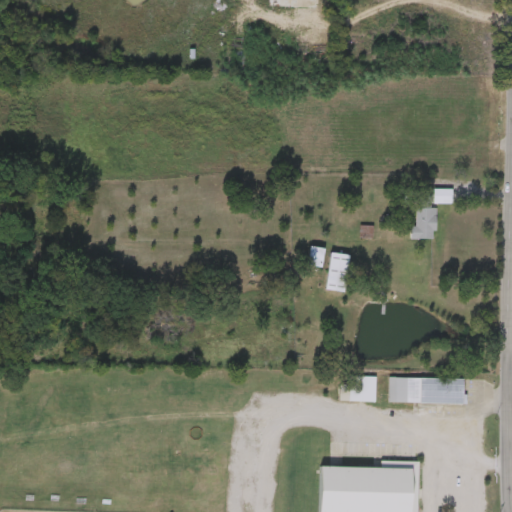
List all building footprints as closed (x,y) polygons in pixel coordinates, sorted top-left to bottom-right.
[(408,225),(415,225),(415,187),(450,187),(449,203),(433,202),(433,238),(408,238),(408,225)] [(435,199),(402,199),(401,219),(398,219),(398,238),(392,238),(392,250),(417,250),(418,216),(434,216),(435,199)] [(322,248),(319,266),(305,263),(308,245),(322,248)] [(324,289),(328,251),(347,253),(342,291),(324,289)] [(290,275),(303,278),(307,260),(293,257),(290,275)] [(308,301),(326,303),(329,265),(312,264),(308,301)] [(347,401),(347,376),(373,376),(373,401),(347,401)] [(387,377),(461,378),(461,403),(386,402),(387,377)] [(321,411),(357,413),(358,388),(330,387),(330,396),(322,396),(321,411)] [(371,413),(446,414),(447,390),(371,388),(371,413)] [(216,450),(216,475),(125,475),(125,450),(216,450)] [(399,511),(401,472),(363,472),(362,478),(302,477),(301,511),(399,511)]
